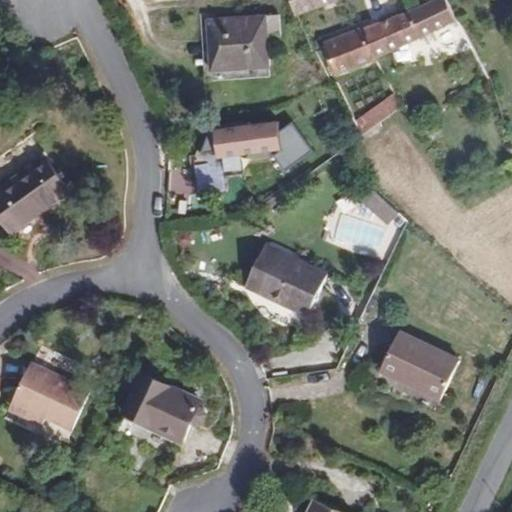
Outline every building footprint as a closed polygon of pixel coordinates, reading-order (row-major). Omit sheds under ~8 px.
[(293,0),(303,25),(345,9),(341,0),(293,0)] [(453,0),(448,0),(379,30),(323,54),(334,85),(466,30),(467,30),(453,0)] [(278,48),(274,20),(205,28),(210,79),(268,73),(266,50),(278,48)] [(396,93),(358,118),(366,130),(404,105),(396,93)] [(274,133),(291,162),(313,150),(296,120),(274,133)] [(242,153),(273,152),(272,122),(201,124),(203,187),(225,187),(225,169),(242,168),(242,153)] [(41,165),(0,190),(0,235),(2,239),(62,202),(41,165)] [(389,231),(400,218),(369,192),(358,205),(389,231)] [(249,313),(268,273),(259,269),(241,309),(249,313)] [(317,294),(268,273),(249,313),(299,335),(317,294)] [(459,361),(400,332),(381,369),(440,399),(459,361)] [(28,373),(12,410),(46,424),(72,435),(88,397),(28,373)] [(200,429),(201,425),(146,397),(127,436),(183,464),(190,449),(194,450),(198,450),(204,449),(205,447),(208,439),(207,436),(205,432),(200,429)] [(46,424),(12,410),(8,420),(42,434),(46,424)] [(337,511),(317,502),(311,511),(337,511)]
